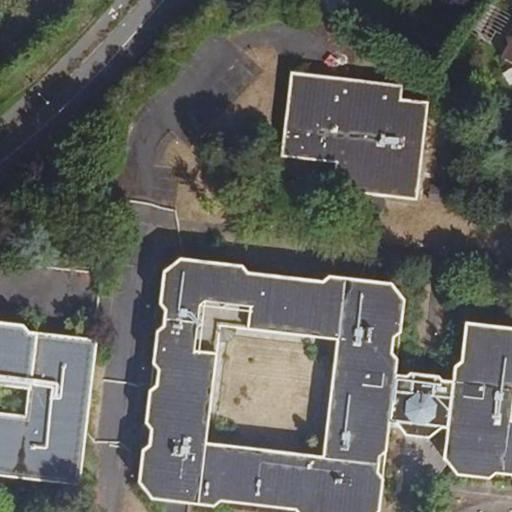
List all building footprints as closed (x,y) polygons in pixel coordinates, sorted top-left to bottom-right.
[(511,35),(506,38),(509,45),(502,57),(511,62),(511,35)] [(335,163),(332,191),(363,194),(387,197),(417,201),(429,103),(401,99),(403,86),(291,72),(281,157),(335,163)] [(361,211),(370,212),(362,280),(374,281),(382,214),(384,214),(387,197),(363,194),(361,211)] [(511,348),(463,342),(461,361),(454,366),(452,381),(442,380),(439,377),(411,373),(407,376),(396,375),(398,359),(393,353),(395,338),(401,333),(405,300),(392,283),(362,280),(329,276),(323,281),(248,272),(243,265),(180,258),(163,271),(159,305),(161,306),(158,330),(157,331),(153,364),(157,370),(156,385),(149,391),(145,423),(147,425),(144,449),(142,450),(138,483),(152,500),(214,508),(221,502),(295,511),(379,511),(380,511),(384,479),(379,472),(381,457),(387,452),(390,422),(396,423),(405,437),(429,439),(442,429),(446,430),(443,459),(456,476),(489,479),(496,474),(511,476),(511,477),(511,348)] [(0,476),(81,486),(98,340),(30,331),(24,325),(0,321),(0,476)]
